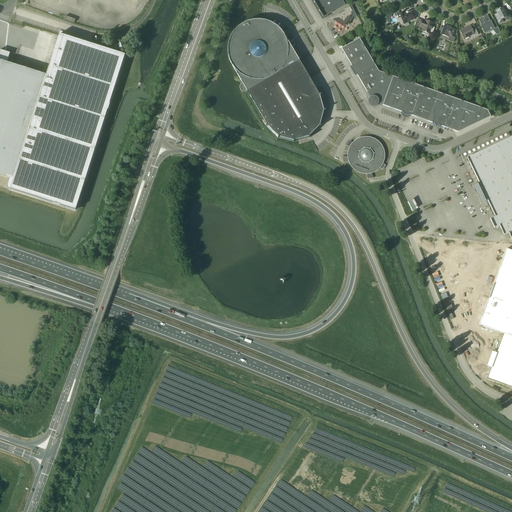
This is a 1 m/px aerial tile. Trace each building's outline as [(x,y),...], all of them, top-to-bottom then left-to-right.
[(313,0),(324,18),(345,5),(342,0),(313,0)] [(331,18),(332,18),(343,24),(345,24),(346,24),(346,23),(349,24),(353,17),(351,12),(352,11),(354,10),(351,6),(350,7),(331,18)] [(495,15),(499,24),(503,22),(503,21),(502,19),(507,17),(508,20),(511,18),(507,9),(504,10),(503,8),(502,8),(501,8),(498,9),(497,10),(496,11),(498,14),(495,15)] [(397,15),(399,18),(401,17),(404,24),(408,22),(415,19),(411,12),(407,14),(407,15),(405,15),(403,12),(397,15)] [(490,21),(487,15),(484,17),(482,18),(478,19),(481,25),(480,25),(484,33),(485,33),(486,33),(487,32),(488,31),(492,29),(493,30),(497,35),(500,33),(497,27),(498,28),(495,29),(491,20),(490,21)] [(229,43),(228,47),(228,51),(228,54),(229,57),(230,61),(232,65),(232,66),(234,69),(237,74),(247,91),(299,60),(294,52),(289,44),(288,41),(285,36),(284,34),(282,31),(279,28),(276,26),(273,24),(269,22),(266,21),(263,20),(259,20),(254,20),(251,21),(246,22),(243,24),(239,27),(236,30),(234,32),(231,36),(230,39),(229,43)] [(422,20),(420,27),(423,28),(422,31),(430,34),(430,32),(432,32),(434,28),(432,27),(433,23),(426,20),(425,21),(422,20)] [(438,35),(441,36),(441,34),(449,37),(448,40),(454,42),(455,38),(452,37),(454,30),(450,28),(451,27),(445,25),(443,30),(440,29),(438,35)] [(464,29),(460,31),(464,39),(471,36),(472,38),(478,35),(475,28),(472,30),(470,26),(466,28),(466,29),(465,29),(464,29)] [(53,56),(46,75),(13,179),(9,190),(75,211),(125,56),(60,34),(53,56)] [(379,71),(359,38),(342,49),(352,66),(361,82),(379,71)] [(0,174),(13,179),(46,75),(7,63),(10,54),(10,53),(0,49),(0,174)] [(247,91),(257,108),(263,117),(267,125),(268,126),(278,136),(279,137),(294,140),(309,136),(320,125),(324,110),(320,95),(315,87),(300,61),(300,60),(299,60),(247,91)] [(378,104),(378,103),(389,75),(379,71),(361,82),(370,97),(370,98),(369,98),(369,99),(369,100),(368,100),(368,101),(368,102),(368,103),(369,104),(369,105),(370,106),(371,106),(372,107),(373,107),(374,107),(375,107),(376,106),(377,106),(378,105),(378,104)] [(378,104),(423,120),(433,91),(389,75),(378,103),(378,104)] [(433,91),(423,120),(458,132),(491,117),(487,110),(433,91)] [(511,135),(467,157),(479,183),(474,185),(482,203),(488,201),(495,216),(490,219),(491,220),(490,220),(493,227),(494,227),(494,228),(499,225),(504,235),(511,231),(511,135)] [(349,156),(343,157),(344,163),(349,161),(351,165),(354,168),(354,169),(355,169),(358,171),(362,173),(363,173),(367,173),(367,179),(373,178),(372,172),(376,170),(379,167),(380,166),(382,168),(384,166),(381,164),(382,163),(382,164),(382,163),(383,159),(384,155),(384,154),(383,150),(381,146),(378,143),(378,142),(374,140),(370,138),(365,138),(361,139),(357,141),(356,141),(357,141),(353,144),(352,145),(350,143),(349,144),(349,145),(351,147),(350,147),(350,148),(349,151),(349,152),(349,156)] [(511,250),(506,249),(479,324),(503,333),(511,336),(511,250)] [(511,336),(503,333),(494,360),(511,366),(511,336)] [(511,366),(494,360),(487,378),(511,386),(511,366)]
